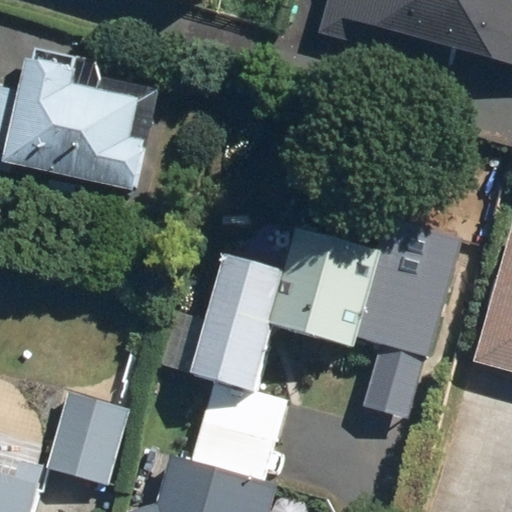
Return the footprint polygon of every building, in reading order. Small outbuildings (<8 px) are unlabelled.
[(511,0),(339,0),(334,17),(511,66),(511,0)] [(161,86),(34,63),(14,175),(141,198),(161,86)] [(289,268),(220,238),(181,369),(260,395),(289,268)] [(511,511),(511,240),(478,363),(511,372),(511,511)] [(71,399),(53,471),(120,488),(138,416),(71,399)] [(275,511),(283,486),(174,455),(158,508),(142,511),(275,511)] [(0,511),(45,511),(56,474),(0,458),(0,511)]
